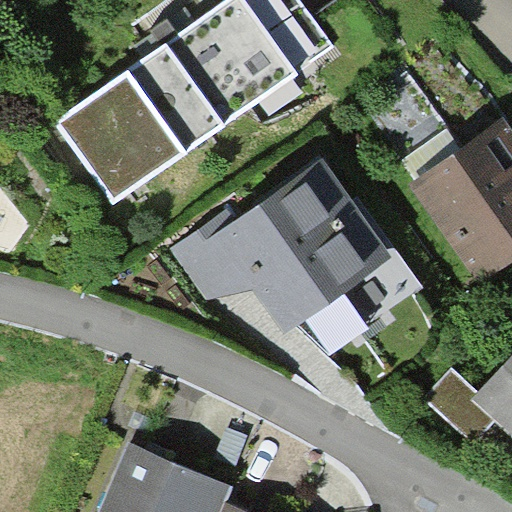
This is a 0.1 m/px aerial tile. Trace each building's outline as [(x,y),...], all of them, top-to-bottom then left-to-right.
[(240,0),(236,0),(61,119),(113,194),(291,73),(240,0)] [(477,273),(511,248),(511,159),(493,132),(416,187),(477,273)] [(194,233),(194,234),(205,250),(222,238),(283,324),(360,269),(337,236),(341,213),(313,173),(231,232),(219,215),(194,233)] [(423,402),(468,442),(490,417),(511,437),(511,353),(472,398),(447,375),(423,402)] [(99,511),(216,511),(220,504),(226,490),(126,448),(99,511)]
